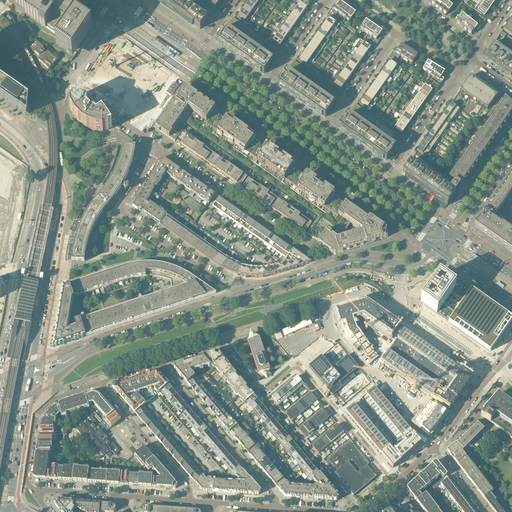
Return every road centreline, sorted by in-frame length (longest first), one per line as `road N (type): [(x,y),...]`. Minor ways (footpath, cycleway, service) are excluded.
road 1 (secondary): [(114,21),(431,247)]
road 2 (secondary): [(30,376),(60,203),(53,176),(21,138)]
road 3 (secondary): [(21,138),(40,177),(0,365)]
road 4 (secondary): [(380,184),(198,53)]
road 5 (residential): [(160,148),(328,268)]
road 6 (residential): [(260,394),(296,366),(392,483)]
road 7 (residential): [(159,362),(273,494),(274,507)]
road 8 (residential): [(35,493),(26,477),(36,415),(55,398),(99,383)]
road 9 (residential): [(358,511),(260,394)]
road 10 (residential): [(190,501),(190,488),(99,383)]
road 11 (residential): [(121,211),(236,299)]
road 12 (tertiary): [(99,344),(236,299)]
road 13 (residential): [(380,184),(459,73)]
road 14 (residential): [(159,362),(219,344),(260,394)]
road 15 (secondary): [(9,511),(28,386)]
